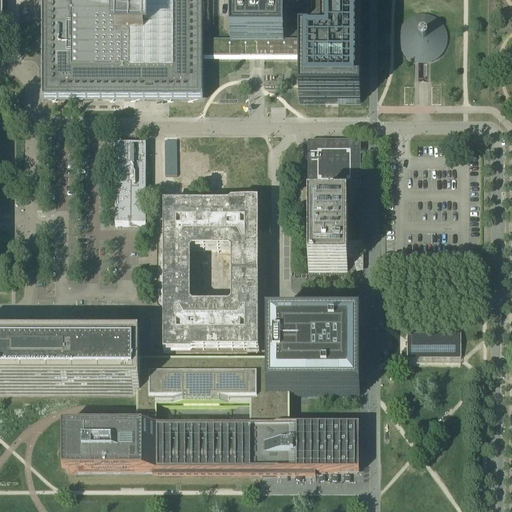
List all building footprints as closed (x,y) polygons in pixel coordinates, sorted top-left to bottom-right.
[(203,103),(203,56),(203,48),(197,47),(198,42),(203,42),(202,0),(57,0),(58,4),(43,1),(43,103),(52,103),(169,103),(203,103)] [(239,57),(240,57),(241,57),(242,57),(244,58),(245,58),(246,58),(247,57),(248,57),(249,57),(253,57),(253,58),(254,59),(255,60),(256,60),(257,60),(258,60),(259,60),(259,59),(260,59),(260,58),(260,57),(264,57),(270,57),(271,56),(272,55),(272,54),(273,54),(274,54),(276,56),(277,56),(278,56),(280,56),(281,56),(282,56),(283,56),(283,57),(284,57),(285,57),(286,57),(287,56),(287,55),(288,55),(288,54),(289,54),(290,54),(291,55),(292,56),(292,57),(293,58),(294,58),(295,57),(297,57),(301,57),(301,42),(284,42),(283,0),(229,0),(230,42),(203,42),(198,42),(197,47),(203,48),(203,56),(208,56),(209,56),(210,57),(212,58),(213,58),(214,58),(214,57),(215,57),(216,56),(217,56),(218,56),(218,57),(219,58),(220,58),(221,59),(222,59),(223,59),(225,58),(226,57),(228,56),(229,56),(230,56),(231,56),(231,57),(232,58),(233,59),(234,59),(238,57),(239,57)] [(301,42),(301,57),(301,105),(360,105),(359,0),(305,0),(306,43),(301,42)] [(417,63),(419,63),(420,63),(422,63),(424,63),(426,63),(428,63),(430,62),(432,62),(433,61),(435,60),(437,59),(438,57),(439,56),(441,55),(442,53),(443,51),(444,50),(444,48),(445,46),(445,44),(445,42),(446,40),(445,38),(445,37),(445,35),(444,33),(444,31),(443,29),(442,28),(441,26),(439,24),(437,23),(436,22),(434,21),(433,20),(431,19),(429,18),(427,18),(425,17),(423,17),(422,17),(420,17),(418,18),(416,18),(414,19),(412,20),(411,21),(409,22),(407,23),(406,24),(405,26),(404,27),(403,29),(402,30),(401,32),(400,34),(400,36),(400,38),(399,40),(400,42),(400,44),(400,45),(401,47),(401,49),(402,51),(403,53),(404,54),(405,56),(407,57),(408,58),(410,59),(411,60),(413,61),(415,62),(417,63)] [(267,78),(274,85),(280,79),(274,72),(267,78)] [(321,208),(321,196),(321,194),(347,193),(360,193),(360,144),(308,144),(308,149),(305,149),(305,161),(308,161),(308,194),(311,194),(312,208),(308,208),(308,273),(347,273),(347,257),(354,255),(353,252),(354,252),(354,251),(354,250),(354,249),(353,248),(352,248),(351,244),(347,244),(347,208),(321,208)] [(147,227),(146,146),(115,146),(116,227),(147,227)] [(262,150),(231,150),(231,199),(243,199),(243,205),(262,205),(262,150)] [(178,209),(163,209),(163,227),(163,309),(163,332),(163,339),(163,342),(163,347),(163,358),(183,358),(258,358),(258,325),(258,305),(258,233),(258,226),(258,209),(229,209),(185,209),(178,209)] [(80,309),(80,329),(130,329),(130,309),(80,309)] [(268,354),(268,365),(267,397),(289,397),(358,397),(358,382),(358,325),(291,325),(268,325),(268,354)] [(407,348),(407,360),(460,360),(460,336),(407,336),(407,348)] [(0,396),(137,397),(140,397),(140,365),(140,348),(69,348),(69,344),(56,344),(56,346),(54,346),(53,346),(53,344),(47,344),(47,346),(40,346),(40,344),(25,344),(24,344),(24,348),(0,347),(0,396)] [(137,416),(137,430),(157,430),(157,416),(157,410),(250,410),(250,416),(250,430),(261,430),(289,430),(290,430),(289,397),(267,397),(268,365),(262,365),(147,365),(144,365),(144,397),(140,397),(137,397),(137,416)] [(359,430),(290,430),(289,430),(261,430),(250,430),(157,430),(137,430),(62,430),(62,475),(70,476),(152,476),(153,479),(262,479),(267,480),(315,480),(315,476),(359,476),(359,430)]
